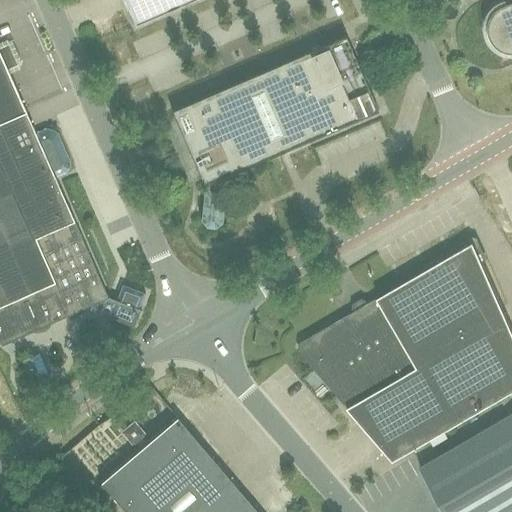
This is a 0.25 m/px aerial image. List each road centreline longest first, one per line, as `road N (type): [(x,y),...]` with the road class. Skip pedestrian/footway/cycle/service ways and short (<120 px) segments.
road 1 (unclassified): [(190,325),(511,138)]
road 2 (unclassified): [(190,325),(45,0)]
road 3 (unclassified): [(346,511),(190,325)]
road 4 (unclassified): [(8,457),(55,414),(190,325)]
